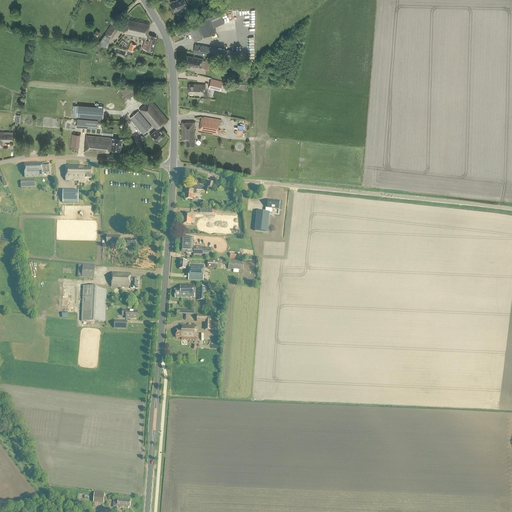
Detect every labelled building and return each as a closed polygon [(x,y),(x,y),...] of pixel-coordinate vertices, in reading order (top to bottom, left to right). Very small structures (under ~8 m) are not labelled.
[(177,0),(174,1),(170,3),(174,12),(178,10),(178,11),(179,10),(180,9),(182,8),(183,9),(188,6),(185,0),(186,0),(177,0)] [(189,26),(191,31),(195,41),(204,38),(216,32),(209,17),(189,26)] [(151,36),(149,35),(149,34),(148,33),(150,24),(149,23),(127,18),(123,33),(143,38),(143,40),(144,40),(143,43),(142,48),(152,51),(156,37),(151,35),(151,36)] [(114,23),(105,35),(110,38),(111,39),(120,27),(114,23)] [(191,31),(189,26),(187,27),(187,26),(178,30),(180,37),(189,33),(189,32),(191,31)] [(110,38),(105,35),(98,44),(102,47),(103,46),(105,47),(109,42),(108,42),(110,38)] [(238,52),(225,50),(195,44),(194,52),(237,60),(238,52)] [(213,60),(206,59),(206,62),(203,61),(203,59),(192,57),(188,56),(186,64),(190,65),(190,66),(201,68),(210,70),(213,60)] [(222,83),(211,80),(209,87),(220,90),(222,83)] [(205,95),(206,85),(195,84),(195,85),(189,84),(189,89),(188,90),(188,92),(189,92),(189,93),(198,93),(198,95),(205,95)] [(150,100),(139,110),(157,130),(151,135),(157,142),(165,135),(159,128),(168,120),(150,100)] [(78,114),(77,116),(102,118),(103,116),(103,108),(78,106),(78,114)] [(139,110),(129,118),(143,134),(152,126),(139,110)] [(202,117),(199,130),(215,133),(215,134),(219,135),(220,129),(217,129),(218,125),(220,125),(221,120),(202,117)] [(97,128),(98,120),(77,119),(77,127),(97,128)] [(195,145),(195,139),(194,122),(182,123),(182,140),(186,140),(187,145),(195,145)] [(3,132),(0,132),(0,147),(2,147),(2,141),(13,141),(13,133),(3,133),(3,132)] [(71,148),(79,149),(80,135),(72,134),(71,148)] [(111,154),(111,150),(121,151),(122,139),(112,138),(86,136),(85,152),(111,154)] [(49,164),(42,165),(42,163),(25,164),(25,178),(43,177),(43,174),(50,174),(49,164)] [(84,167),(66,167),(66,181),(85,181),(85,179),(91,179),(91,169),(84,169),(84,167)] [(36,188),(35,181),(20,181),(21,189),(36,188)] [(195,181),(194,190),(197,190),(204,191),(204,187),(200,186),(200,182),(195,181)] [(197,195),(197,190),(194,190),(185,189),(185,194),(186,194),(185,200),(193,200),(193,198),(195,198),(195,195),(197,195)] [(78,192),(63,191),(63,203),(78,204),(78,192)] [(278,210),(279,202),(268,200),(267,213),(257,212),(255,231),(267,233),(269,209),(278,210)] [(193,219),(193,214),(183,213),(183,218),(184,218),(183,224),(191,225),(192,219),(193,219)] [(106,244),(120,244),(120,236),(106,236),(106,244)] [(181,246),(180,246),(180,248),(181,248),(181,253),(194,253),(193,256),(211,257),(211,249),(198,248),(198,247),(193,247),(193,238),(181,238),(181,246)] [(218,264),(224,264),(226,264),(226,260),(218,260),(218,261),(208,260),(208,269),(218,269),(218,264)] [(228,270),(243,271),(244,262),(229,260),(228,270)] [(204,266),(186,265),(187,262),(180,261),(179,270),(186,270),(189,270),(188,281),(203,282),(204,266)] [(77,278),(82,278),(94,279),(95,266),(78,265),(77,278)] [(139,279),(131,279),(131,274),(112,273),(111,287),(131,288),(131,290),(138,290),(139,279)] [(189,285),(180,286),(180,290),(175,290),(175,299),(181,298),(182,299),(195,298),(194,285),(189,286),(189,285)] [(105,323),(106,294),(107,287),(83,286),(81,322),(105,323)] [(207,288),(197,287),(197,301),(206,301),(207,288)] [(137,319),(137,312),(127,311),(127,310),(122,310),(122,316),(126,317),(126,319),(137,319)] [(205,331),(211,331),(212,316),(198,315),(197,322),(206,323),(205,331)] [(182,330),(176,330),(176,338),(184,339),(196,339),(197,326),(182,326),(182,330)] [(105,494),(94,493),(93,503),(103,504),(105,494)] [(131,500),(123,499),(122,500),(121,500),(121,499),(113,498),(113,508),(117,509),(117,508),(122,508),(122,509),(128,509),(129,508),(130,508),(131,500)]
